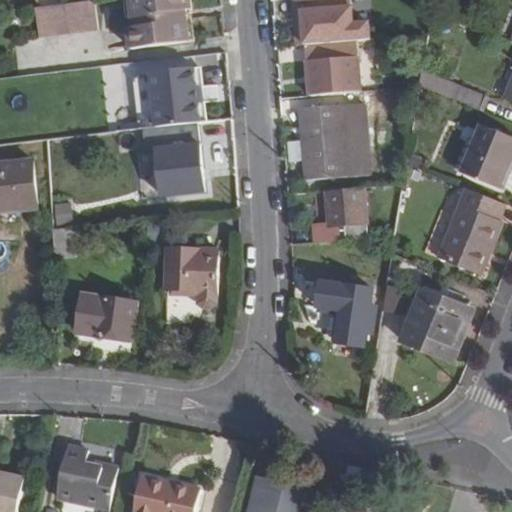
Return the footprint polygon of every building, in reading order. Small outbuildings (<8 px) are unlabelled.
[(52,33),(110,26),(107,0),(79,0),(48,4),(52,33)] [(187,8),(193,7),(191,0),(138,0),(141,24),(135,25),(139,47),(192,38),(187,8)] [(305,46),(301,0),(293,0),(296,47),(305,46)] [(301,0),(305,46),(359,42),(373,41),(371,19),(356,21),(353,0),(301,0)] [(412,21),(431,20),(430,0),(397,0),(397,17),(411,17),(412,21)] [(359,42),(305,46),(310,97),(363,93),(359,42)] [(198,68),(152,73),(154,94),(155,99),(158,129),(203,123),(198,68)] [(154,94),(152,73),(133,75),(136,96),(154,94)] [(158,129),(155,99),(138,101),(141,130),(158,129)] [(370,176),(366,105),(303,109),(305,140),(307,160),(308,180),(370,176)] [(215,176),(231,175),(229,123),(202,124),(203,145),(214,145),(215,176)] [(502,189),(511,163),(511,137),(482,126),(464,174),(502,189)] [(307,160),(305,140),(291,142),(292,162),(307,160)] [(206,193),(202,145),(158,149),(163,196),(206,193)] [(428,161),(411,154),(409,164),(425,170),(428,161)] [(0,213),(41,210),(36,160),(0,163),(0,213)] [(317,242),(370,238),(366,190),(328,193),(331,222),(315,224),(317,242)] [(490,252),(493,254),(511,206),(470,190),(443,257),(482,274),(490,252)] [(73,201),(56,203),(58,223),(75,222),(73,201)] [(78,228),(59,231),(59,234),(60,256),(79,255),(78,228)] [(219,297),(220,252),(171,250),(169,290),(200,292),(200,296),(200,309),(205,313),(213,313),(218,310),(219,297)] [(375,294),(321,284),(317,310),(342,314),(336,348),(365,353),(375,294)] [(382,311),(400,312),(402,286),(383,286),(382,311)] [(451,360),(471,310),(426,292),(406,342),(451,360)] [(81,334),(133,342),(139,305),(87,296),(81,334)] [(90,462),(92,452),(72,448),(60,499),(112,511),(123,469),(90,462)] [(0,511),(20,511),(28,480),(0,473),(0,511)] [(260,476),(251,511),(303,511),(309,488),(263,477),(260,476)] [(197,511),(203,491),(147,479),(138,511),(197,511)] [(346,484),(326,480),(322,497),(342,501),(346,484)]
